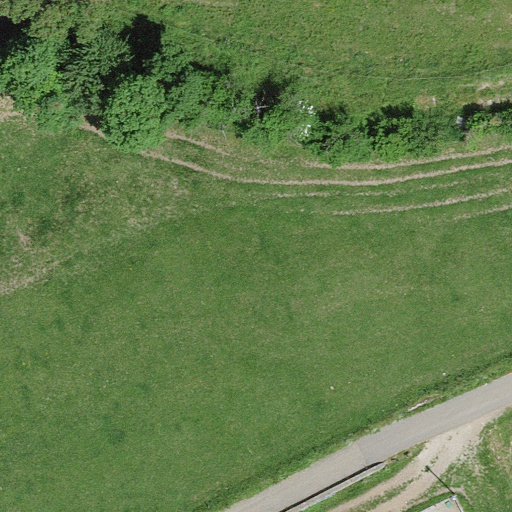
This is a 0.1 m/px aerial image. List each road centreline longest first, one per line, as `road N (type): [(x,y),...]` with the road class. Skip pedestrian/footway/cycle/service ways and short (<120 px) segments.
road 1 (unclassified): [(511,389),(259,511)]
road 2 (track): [(454,417),(446,456),(374,511)]
